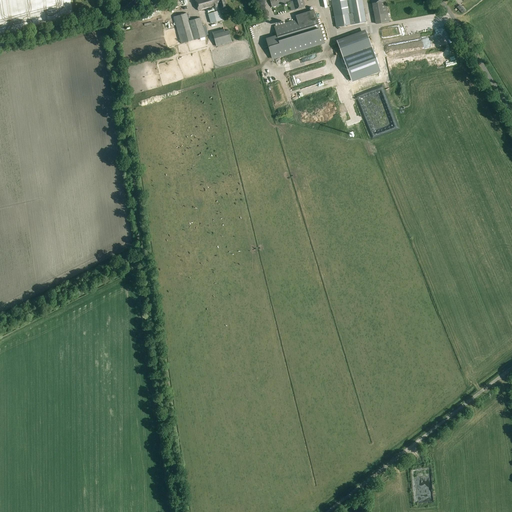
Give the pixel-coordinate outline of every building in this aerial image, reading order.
[(216,5),(220,4),(221,8),(226,7),(224,0),(195,0),(198,10),(214,6),(216,12),(208,14),(211,23),(222,20),(219,10),(218,11),(216,5)] [(289,2),(291,10),(295,9),(305,6),(303,0),(269,0),(272,7),(289,2)] [(328,10),(323,0),(319,2),(324,12),(328,10)] [(330,0),(334,17),(336,27),(344,25),(366,21),(365,15),(361,0),(330,0)] [(371,0),(376,24),(389,22),(384,0),(371,0)] [(462,13),(465,10),(460,5),(457,7),(462,13)] [(315,14),(314,11),(313,10),(295,15),(296,19),(274,26),(276,35),(278,40),(267,44),(272,59),(325,43),(316,14),(315,14)] [(173,17),(181,44),(206,37),(200,18),(189,21),(186,13),(173,17)] [(216,47),(232,42),(228,30),(213,34),(216,47)] [(343,57),(371,47),(368,38),(339,48),(343,57)] [(300,81),(307,79),(305,72),(298,74),(300,81)] [(295,75),(286,78),(289,86),(298,83),(295,75)] [(415,494),(416,500),(427,499),(426,492),(415,494)]
